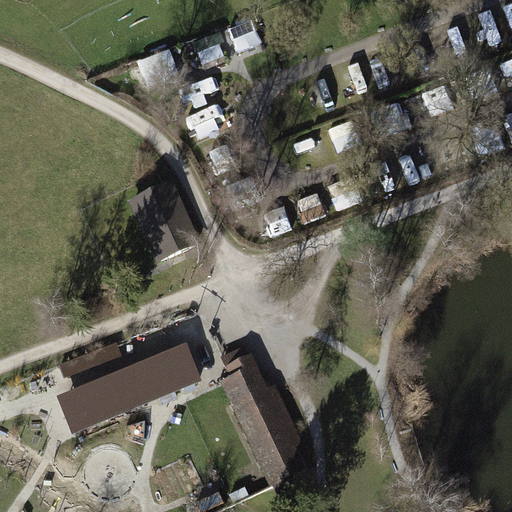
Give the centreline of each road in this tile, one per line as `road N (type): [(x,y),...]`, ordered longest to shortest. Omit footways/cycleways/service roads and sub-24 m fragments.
road 1 (track): [(0,52),(140,118),(178,162),(236,277)]
road 2 (track): [(236,277),(0,368)]
